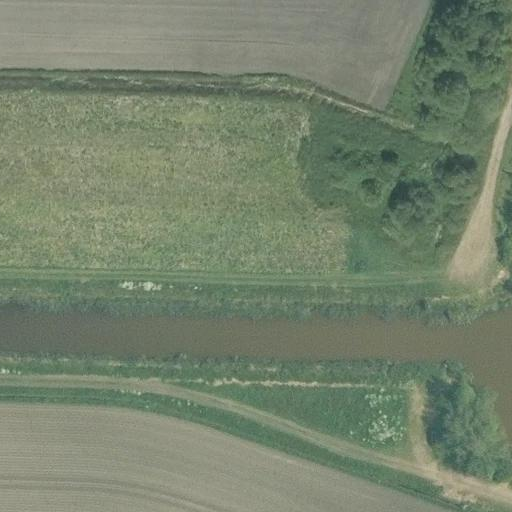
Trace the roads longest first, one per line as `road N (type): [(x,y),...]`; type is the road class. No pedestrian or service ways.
road 1 (track): [(511,110),(479,226),(455,263),(423,280),(347,290),(0,281)]
road 2 (track): [(0,383),(176,393),(511,500)]
